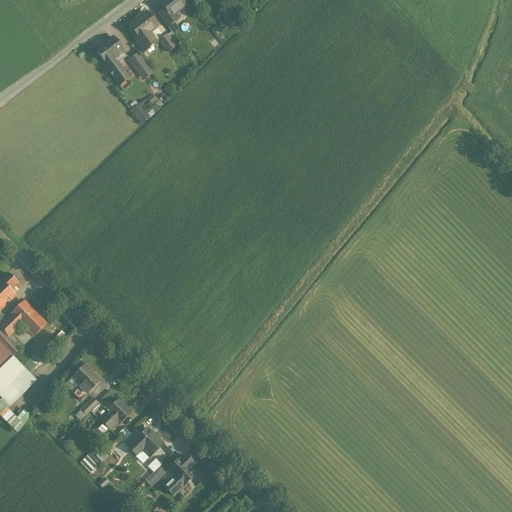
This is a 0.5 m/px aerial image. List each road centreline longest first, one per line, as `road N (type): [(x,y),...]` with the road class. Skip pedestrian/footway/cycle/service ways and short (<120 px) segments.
road 1 (residential): [(281,511),(0,235)]
road 2 (residential): [(0,100),(134,0)]
